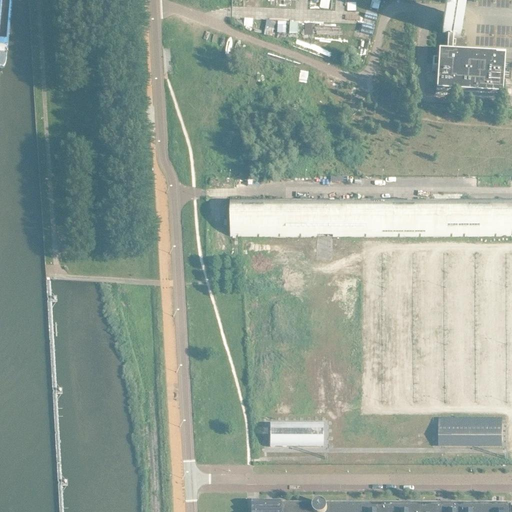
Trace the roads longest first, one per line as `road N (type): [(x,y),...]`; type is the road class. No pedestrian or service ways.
road 1 (unclassified): [(196,511),(179,189),(168,153),(158,0)]
road 2 (unknown): [(462,242),(426,242),(427,401),(461,401)]
road 3 (unknown): [(461,401),(491,401),(492,242)]
road 4 (unknown): [(461,401),(462,242)]
